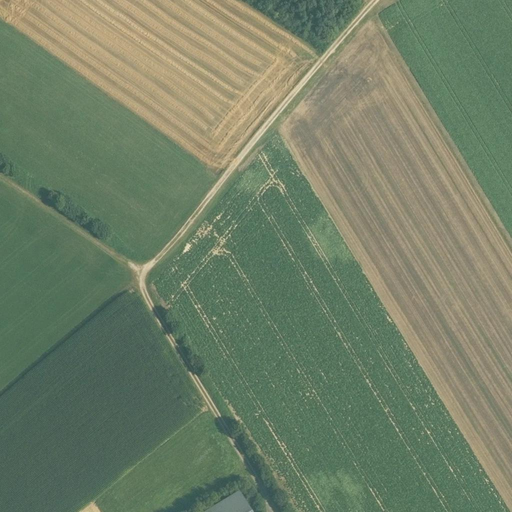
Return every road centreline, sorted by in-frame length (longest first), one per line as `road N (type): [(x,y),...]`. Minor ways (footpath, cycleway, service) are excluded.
road 1 (track): [(275,511),(137,283),(372,0)]
road 2 (track): [(0,395),(137,283),(131,264),(0,175)]
road 3 (track): [(361,0),(511,247)]
